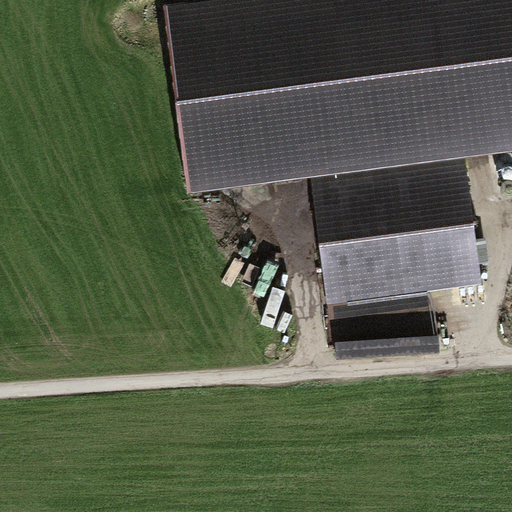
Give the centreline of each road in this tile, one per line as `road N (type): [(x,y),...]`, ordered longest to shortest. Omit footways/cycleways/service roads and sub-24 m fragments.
road 1 (track): [(0,391),(511,358)]
road 2 (unknown): [(330,371),(281,192)]
